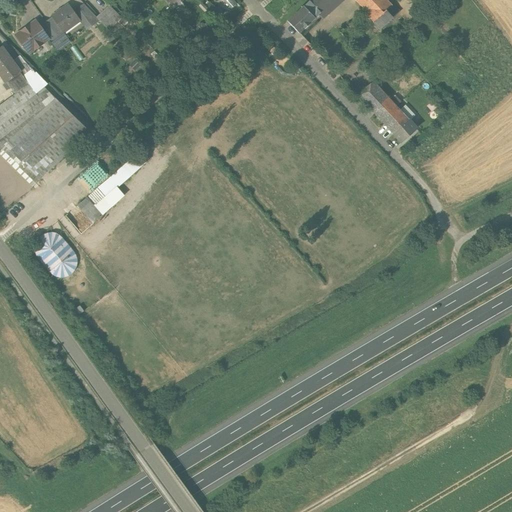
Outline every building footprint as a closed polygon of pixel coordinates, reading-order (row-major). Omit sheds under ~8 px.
[(179,0),(163,0),(173,10),(181,2),(179,0)] [(310,0),(309,1),(320,12),(333,0),(310,0)] [(333,0),(320,12),(327,20),(347,0),(333,0)] [(385,0),(355,0),(363,8),(361,10),(380,30),(393,18),(387,12),(392,7),(385,0)] [(309,1),(304,6),(314,17),(320,12),(309,1)] [(73,13),(67,5),(50,17),(51,17),(63,33),(79,21),(73,13)] [(84,5),(78,10),(91,28),(100,21),(96,17),(84,5)] [(108,5),(96,17),(100,21),(109,30),(119,20),(121,18),(108,5)] [(314,17),(304,6),(288,22),(299,34),(304,28),(305,29),(310,25),(309,24),(315,18),(314,17)] [(91,28),(78,10),(73,13),(79,21),(86,31),(91,28)] [(63,33),(51,17),(45,22),(63,48),(70,43),(63,33)] [(119,20),(109,30),(114,36),(124,25),(119,20)] [(35,21),(15,35),(26,51),(32,47),(34,50),(43,43),(41,41),(46,38),(46,37),(39,26),(35,21)] [(63,48),(45,22),(39,26),(46,37),(46,38),(57,52),(63,48)] [(0,74),(6,83),(7,82),(20,72),(21,72),(13,60),(3,46),(0,47),(0,74)] [(20,55),(13,60),(21,72),(28,67),(20,55)] [(79,93),(88,84),(83,79),(86,76),(80,70),(63,85),(68,91),(73,87),(79,93)] [(0,150),(5,146),(8,149),(49,112),(20,72),(7,82),(6,83),(15,94),(0,104),(0,150)] [(409,121),(373,83),(358,96),(393,134),(409,121)] [(49,112),(8,149),(37,177),(86,132),(58,104),(49,112)] [(409,121),(393,134),(401,142),(416,129),(409,121)] [(137,157),(107,180),(113,188),(143,165),(137,157)] [(101,187),(80,204),(96,223),(117,206),(101,187)]
